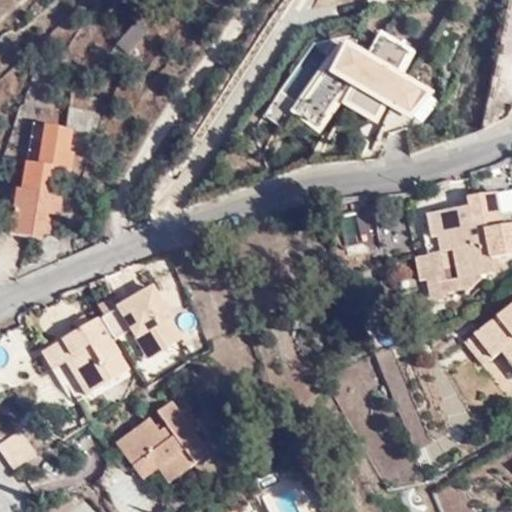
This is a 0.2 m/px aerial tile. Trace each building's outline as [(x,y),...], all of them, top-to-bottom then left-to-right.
[(369,0),(382,12),(393,0),(369,0)] [(435,85),(467,27),(446,16),(414,74),(435,85)] [(131,23),(114,45),(127,55),(144,32),(131,23)] [(341,44),(340,44),(297,104),(279,93),(265,116),(283,126),(291,112),(318,131),(338,101),(376,121),(386,104),(409,118),(430,93),(341,44)] [(88,131),(91,112),(68,108),(65,127),(88,131)] [(49,129),(50,120),(36,118),(30,160),(38,160),(44,127),(49,129)] [(7,236),(9,236),(43,242),(44,236),(56,239),(64,198),(50,196),(55,165),(66,167),(73,133),(49,129),(44,127),(38,160),(37,168),(26,165),(21,192),(16,190),(7,236)] [(486,189),(461,196),(464,208),(418,219),(420,240),(428,239),(430,252),(404,257),(413,304),(442,302),(489,274),(488,264),(511,258),(511,254),(506,228),(496,230),(486,189)] [(343,220),(348,252),(361,250),(356,218),(343,220)] [(511,303),(510,302),(468,335),(487,360),(498,352),(511,371),(511,303)] [(73,368),(88,389),(124,362),(82,303),(63,318),(71,327),(37,354),(47,371),(56,383),(73,368)] [(487,360),(468,335),(457,342),(477,368),(487,360)] [(47,371),(37,354),(23,365),(35,381),(47,371)] [(71,402),(88,389),(73,368),(56,383),(71,402)] [(150,419),(121,437),(134,457),(144,452),(155,469),(162,464),(171,479),(210,455),(178,404),(160,413),(167,423),(156,429),(150,419)] [(0,435),(7,445),(15,466),(43,450),(23,420),(0,434),(0,435)] [(134,457),(121,437),(110,444),(124,464),(134,457)] [(134,457),(124,464),(126,466),(135,481),(155,469),(144,452),(134,457)]
